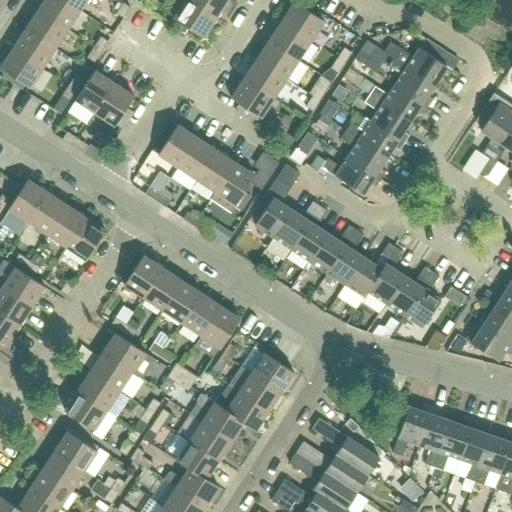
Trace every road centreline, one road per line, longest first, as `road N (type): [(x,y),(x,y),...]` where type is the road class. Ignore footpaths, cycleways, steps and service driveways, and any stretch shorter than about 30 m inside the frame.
road 1 (residential): [(0,461),(153,222)]
road 2 (unclassified): [(343,346),(153,222)]
road 3 (residential): [(232,511),(322,364),(343,346)]
road 4 (unclassified): [(511,388),(343,346)]
road 5 (residential): [(431,160),(480,87),(477,57),(442,33)]
road 6 (residential): [(511,232),(485,275),(390,220)]
road 7 (unclassified): [(110,192),(0,122)]
road 8 (residential): [(110,192),(180,82)]
